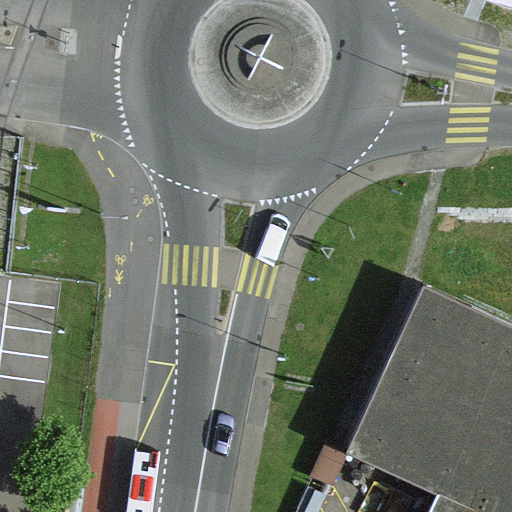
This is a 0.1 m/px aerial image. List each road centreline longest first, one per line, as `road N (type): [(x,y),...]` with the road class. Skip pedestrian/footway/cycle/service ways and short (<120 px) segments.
road 1 (primary): [(186,133),(202,458)]
road 2 (primary): [(202,458),(303,155)]
road 3 (residential): [(333,136),(511,128)]
road 4 (residential): [(511,66),(363,18)]
road 5 (primary): [(168,0),(153,70),(186,133)]
road 6 (primary): [(333,136),(366,81),(363,18)]
road 7 (primary): [(186,133),(254,163),(303,155)]
